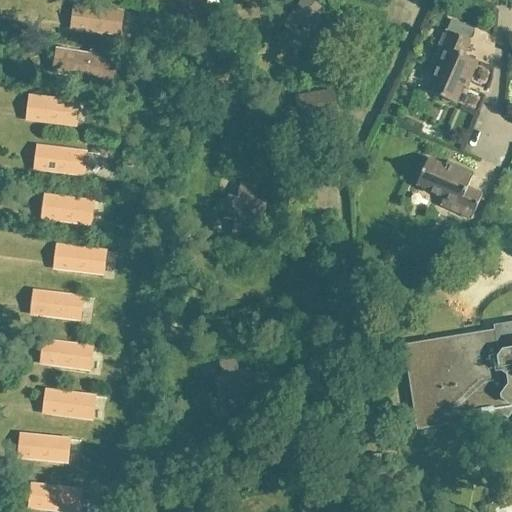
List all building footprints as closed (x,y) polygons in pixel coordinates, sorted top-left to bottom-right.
[(311,0),(303,0),(284,26),(293,33),(298,25),(311,35),(321,22),(317,19),(324,9),(311,0)] [(75,5),(73,21),(81,22),(80,30),(100,33),(119,35),(123,12),(95,8),(83,7),(75,5)] [(433,62),(441,65),(429,93),(443,99),(443,102),(449,104),(452,103),(457,105),(467,81),(471,83),(479,62),(466,56),(472,42),(447,30),(433,62)] [(58,49),(55,65),(63,66),(62,74),(74,76),(101,81),(111,82),(115,59),(106,57),(89,55),(85,54),(66,51),(58,49)] [(334,92),(297,98),(299,109),(308,107),(310,123),(326,120),(325,116),(338,114),(334,92)] [(31,97),(29,113),(37,114),(36,122),(75,126),(78,103),(39,98),(31,97)] [(39,147),(37,162),(45,163),(44,171),(63,174),(83,176),(86,153),(58,149),(47,148),(39,147)] [(421,170),(423,173),(417,187),(445,199),(441,206),(472,220),(483,194),(469,188),(475,174),(454,165),(453,169),(429,158),(427,164),(424,164),(421,170)] [(229,197),(229,198),(228,208),(265,214),(267,203),(254,201),(257,186),(241,184),(238,198),(229,197)] [(46,196),(44,211),(52,212),(51,221),(71,223),(90,226),(93,202),(66,198),(54,197),(46,196)] [(265,214),(228,208),(226,219),(235,221),(233,236),(249,238),(251,223),(263,225),(265,214)] [(58,246),(56,261),(64,262),(63,271),(83,273),(103,275),(106,252),(78,248),(66,247),(58,246)] [(35,292),(33,307),(41,308),(40,317),(60,319),(80,321),(82,298),(55,294),(43,293),(35,292)] [(511,324),(495,328),(495,332),(404,347),(418,432),(497,419),(496,416),(506,414),(511,405),(511,324)] [(45,341),(43,357),(51,358),(50,366),(69,369),(89,371),(92,348),(65,344),(53,342),(45,341)] [(217,390),(254,380),(251,370),(239,373),(235,358),(219,362),(223,377),(215,380),(217,390)] [(257,391),(254,380),(217,390),(220,401),(228,399),(232,414),(248,409),(244,395),(257,391)] [(362,385),(367,420),(390,417),(384,380),(362,385)] [(47,391),(45,406),(53,407),(52,416),(72,418),(92,421),(95,397),(67,394),(55,392),(47,391)] [(22,435),(20,451),(28,452),(27,460),(39,461),(67,464),(69,440),(49,438),(30,436),(22,435)] [(366,479),(382,477),(381,454),(364,457),(366,479)] [(351,496),(345,484),(300,508),(302,511),(346,511),(341,502),(351,496)] [(33,485),(31,501),(39,502),(38,510),(54,511),(77,511),(80,491),(41,486),(33,485)]
